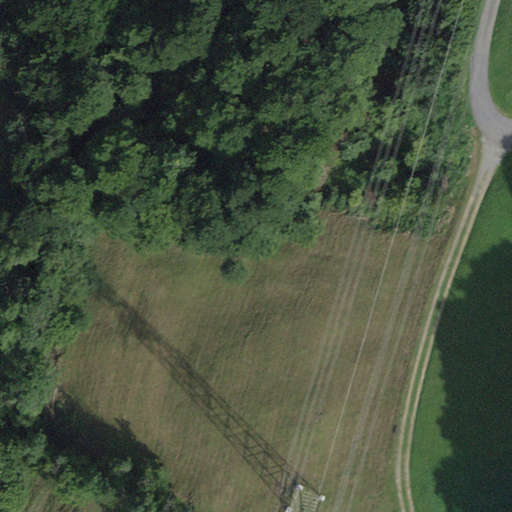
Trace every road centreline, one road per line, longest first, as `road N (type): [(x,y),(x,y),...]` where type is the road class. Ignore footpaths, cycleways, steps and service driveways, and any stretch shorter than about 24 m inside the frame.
road 1 (track): [(402,511),(396,458),(417,370),(453,244),(504,132)]
road 2 (unclassified): [(495,0),(484,39),(482,109),(491,124),(511,131)]
